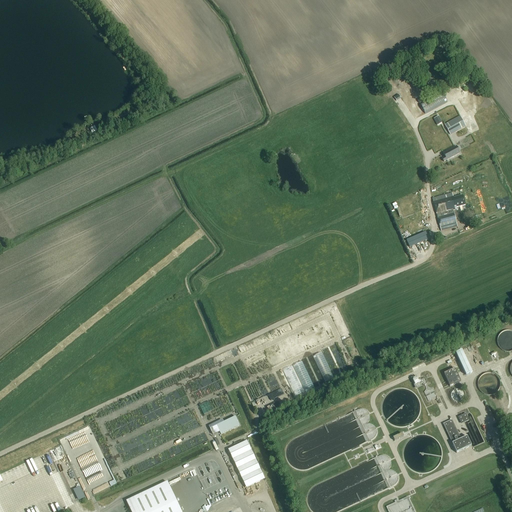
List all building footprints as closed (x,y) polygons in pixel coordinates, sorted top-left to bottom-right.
[(425,113),(447,101),(442,92),(420,104),(425,113)] [(487,108),(493,104),(490,99),(484,102),(487,108)] [(460,116),(445,125),(450,135),(466,127),(460,116)] [(444,162),(460,154),(456,147),(443,154),(445,157),(442,159),(444,162)] [(456,208),(465,206),(463,196),(454,198),(452,194),(433,199),(441,231),(457,227),(453,211),(455,210),(455,211),(457,210),(456,208)] [(406,241),(410,248),(429,239),(425,232),(406,241)] [(456,353),(466,375),(472,372),(462,351),(456,353)] [(450,387),(455,384),(461,382),(455,369),(444,374),(450,387)] [(412,378),(414,385),(415,385),(414,385),(416,389),(422,387),(421,385),(423,384),(423,385),(427,384),(427,383),(428,383),(427,381),(425,381),(424,379),(418,381),(416,376),(412,378)] [(468,420),(466,414),(459,418),(462,424),(468,420)] [(217,427),(221,435),(239,426),(235,418),(217,427)] [(461,440),(459,436),(452,421),(444,424),(451,440),(453,443),(452,444),(456,453),(472,446),(467,437),(461,440)] [(91,427),(60,438),(66,453),(67,453),(85,447),(86,444),(86,440),(89,439),(89,438),(86,438),(83,439),(82,436),(86,436),(86,435),(88,431),(89,433),(89,429),(91,435),(89,435),(90,437),(91,438),(95,438),(91,436),(92,434),(91,433),(92,430),(91,427)] [(247,441),(228,450),(246,488),(265,479),(247,441)] [(55,462),(59,470),(71,465),(66,456),(55,462)] [(57,484),(67,507),(75,504),(71,495),(74,494),(68,479),(64,481),(57,484)] [(81,486),(74,490),(80,501),(87,498),(81,486)] [(165,511),(154,488),(126,502),(131,511),(165,511)] [(414,511),(408,497),(399,502),(398,500),(394,502),(395,503),(386,507),(388,511),(414,511)]
